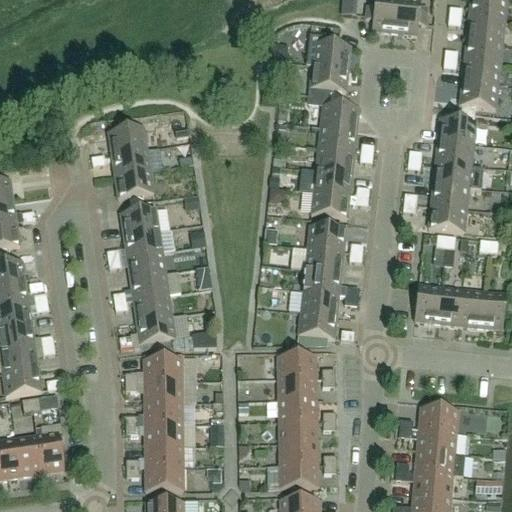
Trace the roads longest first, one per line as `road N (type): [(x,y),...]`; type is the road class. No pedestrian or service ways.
road 1 (residential): [(391,128),(371,353)]
road 2 (residential): [(79,184),(51,222),(72,366),(94,388)]
road 3 (residential): [(94,388),(104,360),(79,184)]
road 4 (residential): [(371,353),(359,511)]
road 5 (residential): [(511,369),(371,353)]
road 6 (residential): [(391,128),(365,107),(370,52),(418,56)]
road 7 (residential): [(93,508),(105,469),(94,388)]
